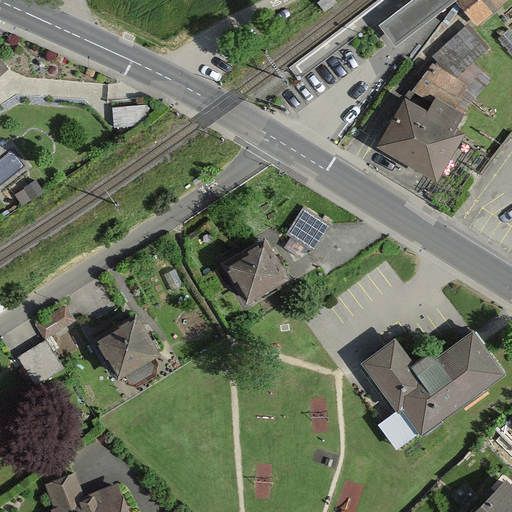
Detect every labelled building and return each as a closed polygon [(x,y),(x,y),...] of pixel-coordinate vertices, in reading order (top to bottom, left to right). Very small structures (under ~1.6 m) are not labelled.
[(337,0),(317,0),(325,10),(337,0)] [(406,0),(379,22),(396,43),(452,0),(406,0)] [(457,0),(478,25),(506,0),(457,0)] [(432,54),(441,65),(459,75),(473,61),(490,45),(468,21),(432,54)] [(0,56),(0,77),(10,66),(0,56)] [(431,59),(412,88),(431,100),(436,91),(456,103),(465,108),(492,77),(473,61),(459,75),(441,65),(431,59)] [(406,92),(376,141),(437,176),(466,127),(456,122),(465,108),(456,103),(436,91),(431,100),(428,105),(406,92)] [(267,240),(225,268),(250,306),(292,278),(267,240)] [(138,311),(95,339),(120,383),(127,379),(136,385),(146,382),(153,373),(156,363),(165,354),(138,311)] [(397,328),(360,361),(422,430),(499,362),(468,327),(428,363),(397,328)] [(47,343),(20,360),(40,390),(66,373),(47,343)] [(76,472),(43,484),(53,511),(130,511),(121,486),(85,499),(76,472)] [(511,511),(511,483),(510,481),(477,511),(511,511)]
